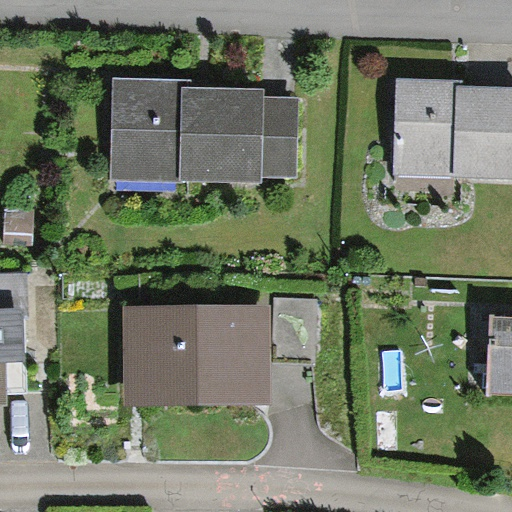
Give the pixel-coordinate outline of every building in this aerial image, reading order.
[(511,191),(511,100),(467,101),(466,92),(399,92),(399,185),(456,184),(456,192),(511,191)] [(174,94),(104,94),(104,189),(172,189),(172,196),(260,196),(260,188),(298,188),(298,111),(253,111),(253,103),(174,103),(174,94)] [(28,287),(0,286),(0,372),(29,372),(28,287)] [(227,310),(88,309),(88,405),(235,406),(235,367),(285,367),(285,295),(227,295),(227,310)] [(511,329),(482,329),(481,411),(511,411),(511,329)]
